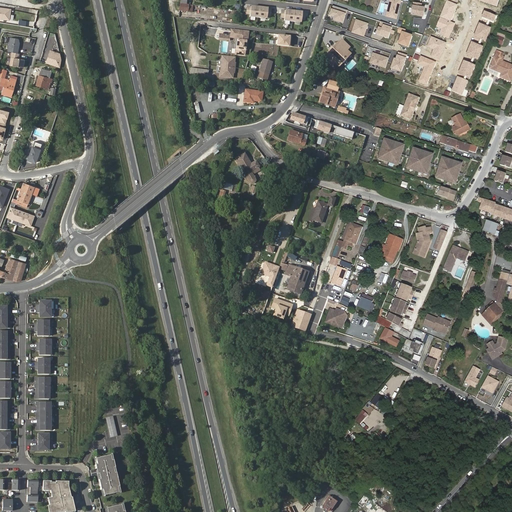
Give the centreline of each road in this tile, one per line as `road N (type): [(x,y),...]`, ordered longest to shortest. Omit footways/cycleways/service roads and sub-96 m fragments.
road 1 (primary): [(233,511),(118,0)]
road 2 (primary): [(97,0),(208,511)]
road 3 (residential): [(256,127),(269,152),(299,174),(446,217),(463,206),(511,122)]
road 4 (residential): [(511,424),(390,355),(321,333)]
road 5 (residential): [(2,174),(54,0)]
road 6 (residential): [(19,467),(21,286)]
road 7 (residential): [(56,0),(89,137),(86,166)]
road 8 (tertiary): [(325,0),(287,106),(256,127)]
road 9 (tertiary): [(90,241),(184,163)]
